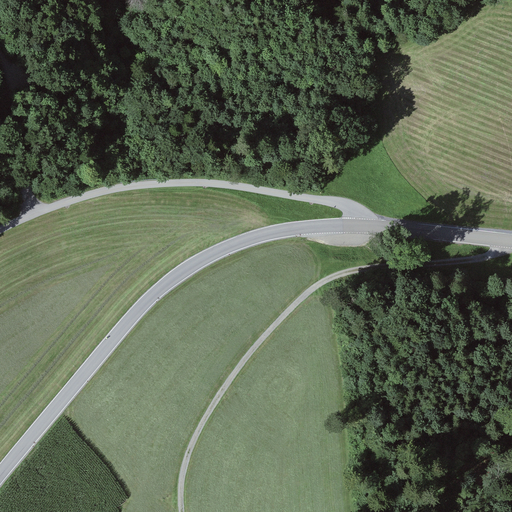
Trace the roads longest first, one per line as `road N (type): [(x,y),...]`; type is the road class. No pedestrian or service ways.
road 1 (track): [(505,240),(499,252),(476,259),(350,270),(308,293),(208,412),(185,462),(181,511)]
road 2 (tertiary): [(0,474),(143,303),(176,275),(247,239),(357,225)]
road 3 (unclassified): [(357,225),(340,203),(215,182),(141,184),(80,197),(0,230)]
road 4 (track): [(33,213),(0,56)]
road 5 (tertiary): [(357,225),(511,241)]
